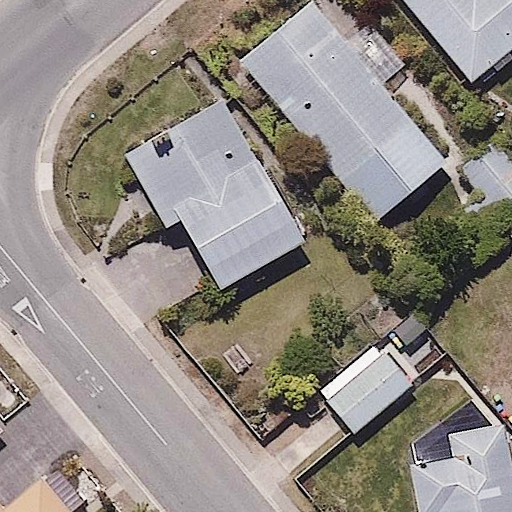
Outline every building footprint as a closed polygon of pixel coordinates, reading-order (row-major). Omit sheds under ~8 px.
[(335,20),(318,0),(299,0),(237,52),(344,179),(417,118),(385,80),(408,61),(358,0),(335,20)] [(511,0),(413,0),(472,74),(511,41),(511,0)] [(223,92),(117,156),(135,185),(82,217),(107,260),(179,216),(222,287),(309,235),(223,92)] [(511,206),(511,149),(497,133),(440,183),(483,232),(511,206)] [(425,375),(380,328),(317,388),(362,435),(425,375)] [(0,511),(75,511),(30,459),(0,484),(0,429),(7,423),(0,414),(0,511)] [(511,511),(511,462),(504,416),(411,433),(425,511),(428,511),(438,510),(437,511),(511,511)]
